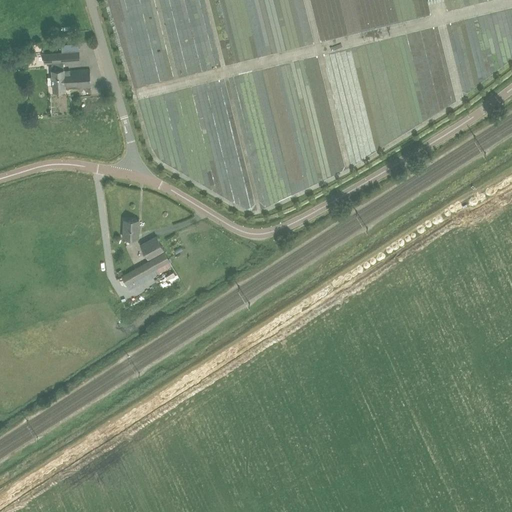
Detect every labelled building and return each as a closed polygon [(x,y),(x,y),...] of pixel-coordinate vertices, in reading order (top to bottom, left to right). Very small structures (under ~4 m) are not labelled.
[(12,56),(19,55),(18,47),(11,48),(12,56)] [(78,51),(43,54),(44,63),(51,63),(53,90),(65,89),(65,88),(90,86),(89,68),(63,70),(62,62),(79,60),(78,51)] [(123,218),(122,238),(139,238),(140,219),(123,218)] [(157,235),(140,244),(148,259),(165,249),(157,235)] [(164,251),(122,275),(127,286),(170,261),(164,251)]
